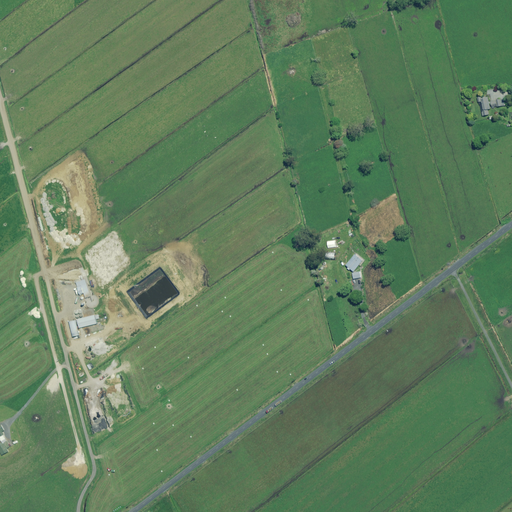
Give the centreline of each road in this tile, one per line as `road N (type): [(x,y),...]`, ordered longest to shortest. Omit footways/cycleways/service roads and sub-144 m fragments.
road 1 (unclassified): [(511,224),(133,511)]
road 2 (track): [(44,272),(0,100)]
